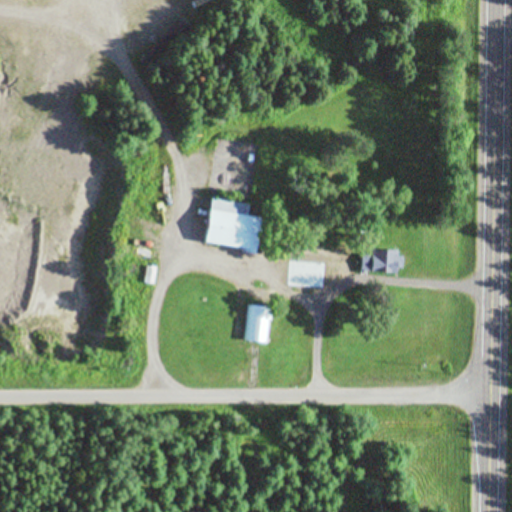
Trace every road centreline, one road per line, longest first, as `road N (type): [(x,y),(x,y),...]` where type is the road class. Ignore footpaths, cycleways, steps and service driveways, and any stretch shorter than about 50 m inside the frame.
road 1 (primary): [(501,0),(494,511)]
road 2 (residential): [(496,394),(297,406),(0,404)]
